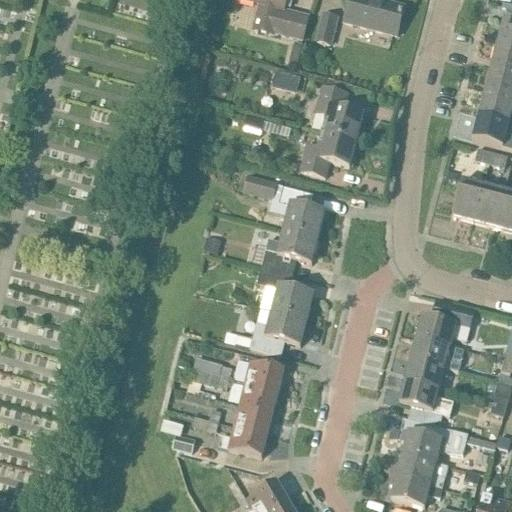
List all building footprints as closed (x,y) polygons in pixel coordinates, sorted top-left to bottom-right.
[(234,0),(234,1),(259,7),(252,32),(301,44),(308,19),(283,13),(286,0),(234,0)] [(367,0),(350,0),(344,25),(397,39),(404,10),(367,0)] [(337,20),(324,17),(317,44),(330,47),(337,20)] [(498,46),(511,49),(511,23),(504,22),(498,46)] [(511,49),(498,46),(492,70),(511,75),(511,49)] [(288,67),(296,69),(301,50),(293,49),(288,67)] [(511,75),(492,70),(485,94),(511,101),(511,75)] [(288,89),(303,93),(306,81),(291,77),(288,89)] [(323,134),(357,143),(363,118),(344,113),(348,99),(322,92),(316,116),(327,119),(323,134)] [(511,101),(485,94),(479,118),(509,126),(511,114),(511,101)] [(247,118),(243,135),(260,139),(261,133),(264,124),(264,123),(247,118)] [(473,143),(503,151),(509,126),(479,118),(473,143)] [(357,143),(323,134),(318,153),(307,150),(300,175),(325,181),(329,166),(349,171),(357,143)] [(475,164),(489,168),(492,156),(478,153),(475,164)] [(507,160),(492,156),(489,168),(504,172),(507,160)] [(313,198),(294,193),(277,189),(278,187),(248,179),(244,196),(274,204),(272,213),(287,217),(283,233),(318,242),(325,217),(309,213),(313,198)] [(473,226),(483,189),(462,184),(452,220),(473,226)] [(495,231),(504,195),(493,192),(495,187),(485,185),(484,190),(483,189),(473,226),(495,231)] [(511,235),(511,197),(504,195),(495,231),(511,235)] [(261,270),(293,278),(296,264),(312,268),(318,242),(283,233),(279,247),(268,244),(265,254),(251,250),(247,266),(261,270)] [(204,255),(217,259),(221,244),(208,241),(204,255)] [(271,315),(307,324),(313,299),(289,292),(293,278),(261,270),(257,287),(277,292),(271,315)] [(416,342),(450,350),(452,342),(466,346),(474,316),(438,306),(433,322),(422,320),(416,342)] [(227,337),(224,346),(229,347),(250,352),(258,354),(277,359),(281,360),(285,346),(300,350),(307,324),(271,315),(267,330),(257,327),(255,334),(252,344),(237,340),(237,339),(231,338),(227,337)] [(448,359),(450,350),(416,342),(411,363),(444,372),(444,373),(458,376),(461,362),(448,359)] [(439,394),(444,373),(444,372),(411,363),(405,385),(439,394)] [(502,374),(511,376),(511,366),(504,364),(502,374)] [(245,387),(278,395),(284,373),(251,365),(245,387)] [(222,370),(220,380),(230,383),(232,373),(222,370)] [(227,394),(230,383),(220,380),(220,381),(202,377),(200,387),(227,394)] [(408,424),(422,427),(439,432),(442,420),(449,422),(453,406),(436,402),(439,394),(405,385),(399,407),(411,410),(408,424)] [(240,409),(273,417),(278,395),(245,387),(240,409)] [(491,413),(490,417),(504,421),(505,417),(511,391),(511,390),(498,387),(491,413)] [(234,431),(267,439),(273,417),(240,409),(234,431)] [(211,414),(208,424),(219,427),(221,417),(211,414)] [(208,424),(208,426),(195,422),(193,432),(216,438),(219,427),(208,424)] [(163,436),(181,439),(182,429),(164,425),(163,436)] [(436,467),(439,456),(448,459),(463,460),(466,447),(494,455),(497,447),(468,439),(439,432),(422,427),(419,439),(403,435),(401,444),(406,446),(402,458),(436,467)] [(234,431),(231,442),(222,440),(219,450),(262,461),(267,439),(234,431)] [(510,443),(500,440),(497,451),(507,454),(510,443)] [(196,446),(177,441),(173,453),(193,458),(196,446)] [(436,468),(436,467),(402,458),(399,471),(394,470),(392,479),(442,492),(448,472),(436,468)] [(463,486),(477,490),(480,478),(466,475),(463,486)] [(439,503),(442,492),(392,479),(389,489),(394,490),(391,503),(425,511),(428,500),(439,503)] [(211,511),(194,481),(181,488),(195,511),(211,511)] [(273,511),(287,504),(276,485),(246,503),(251,511),(273,511)] [(501,511),(504,505),(483,500),(479,511),(501,511)]
